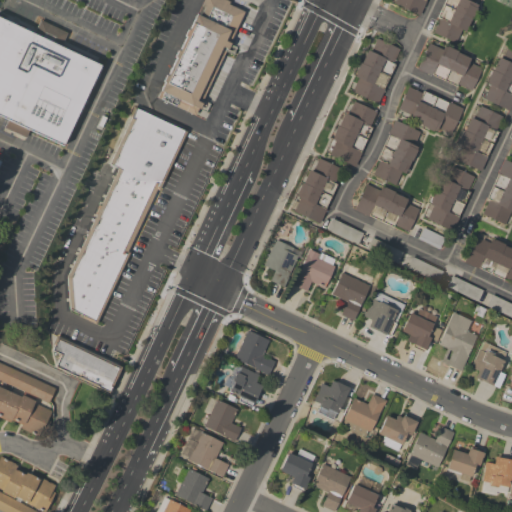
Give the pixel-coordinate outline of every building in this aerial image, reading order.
[(228,42),(230,43),(227,49),(225,48),(200,102),(202,103),(199,109),(197,108),(194,114),(156,96),(163,81),(162,81),(165,74),(167,75),(176,57),(174,56),(177,50),(179,51),(185,36),(184,35),(187,29),(188,29),(196,13),(199,15),(204,6),(201,5),(203,0),(227,0),(229,1),(227,3),(234,7),(234,6),(243,11),(228,42)] [(424,0),(418,14),(392,3),(393,0),(424,0)] [(444,0),(474,0),(473,3),(477,4),(475,7),(476,7),(471,18),(470,17),(464,30),(461,29),(455,42),(432,32),(438,17),(437,16),(444,0)] [(0,17),(33,33),(40,19),(66,32),(59,46),(99,65),(61,145),(28,129),(24,137),(3,127),(7,119),(0,115),(0,17)] [(357,78),(354,76),(355,73),(354,72),(359,62),(360,62),(366,49),(369,51),(376,38),(398,48),(391,63),(394,64),(383,88),(376,103),(351,91),(357,78)] [(431,74),(430,75),(416,68),(428,42),(442,49),(443,46),(445,47),(446,45),(457,51),(456,52),(469,58),(468,61),(481,68),(470,90),(456,83),(455,85),(431,74)] [(488,85),(485,84),(487,81),(486,80),(491,70),(498,57),(501,59),(507,45),(511,47),(511,102),(508,110),(482,98),(488,85)] [(421,93),(422,91),(446,102),(447,101),(461,108),(450,134),(436,128),(435,131),(432,130),(432,131),(421,126),(421,124),(408,118),(410,115),(397,108),(407,86),(421,93)] [(359,151),(360,152),(353,166),(327,154),(334,140),(331,139),(332,136),(331,135),(336,125),(337,126),(343,112),(346,114),(352,100),(375,111),(369,126),(371,127),(359,151)] [(157,189),(155,188),(126,251),(128,252),(94,323),(81,317),(82,315),(69,308),(66,277),(92,221),(89,220),(90,217),(93,219),(117,168),(112,165),(112,166),(108,165),(131,117),(128,115),(133,105),(185,130),(157,189)] [(485,156),(486,156),(479,171),(454,158),(460,145),(457,143),(458,140),(457,140),(462,130),(463,130),(470,117),(473,118),(479,105),(501,116),(494,130),(497,131),(485,156)] [(388,134),(386,133),(393,120),(419,132),(412,145),(416,147),(415,149),(416,149),(411,161),(410,160),(404,173),(400,171),(394,185),(371,174),(377,160),(376,159),(388,134)] [(324,208),(325,209),(318,223),(292,211),(298,197),(295,196),(297,193),(296,192),(300,182),(302,183),(308,169),(311,171),(317,158),(340,168),(333,183),(335,184),(324,208)] [(497,173),(496,173),(503,159),(511,163),(511,212),(509,211),(503,224),(481,213),(488,199),(486,198),(497,173)] [(457,216),(458,216),(451,231),(425,219),(432,205),(428,204),(429,201),(428,201),(434,190),(440,177),(444,179),(450,165),(472,176),(466,190),(468,192),(457,216)] [(367,214),(367,216),(353,209),(365,183),(378,190),(380,186),(382,187),(383,186),(394,191),(393,192),(406,199),(404,202),(418,208),(407,231),(393,224),(392,226),(367,214)] [(362,233),(356,244),(325,229),(331,218),(362,233)] [(443,237),(438,248),(417,238),(422,227),(443,237)] [(478,267),(477,269),(463,262),(475,236),(489,243),(490,239),(493,241),(494,239),(503,244),(503,245),(511,249),(511,280),(503,276),(502,279),(478,267)] [(402,251),(397,262),(365,248),(370,237),(402,251)] [(283,286),(269,280),(273,270),(262,265),(274,239),(301,252),(299,257),(297,256),(283,286)] [(323,287),(310,281),(305,290),(292,284),(308,249),(317,253),(315,257),(317,258),(319,252),(333,259),(331,264),(333,265),(323,287)] [(441,271),(436,283),(404,268),(410,256),(441,271)] [(368,285),(352,320),(340,314),(346,301),(330,294),(340,272),(368,285)] [(482,290),(476,302),(445,287),(450,275),(482,290)] [(375,290),(404,304),(389,335),(385,334),(385,335),(367,326),(370,320),(362,316),(364,311),(365,312),(371,299),(375,290)] [(511,304),(511,318),(485,305),(490,294),(511,304)] [(435,340),(430,338),(425,346),(427,347),(425,350),(423,348),(421,351),(412,345),(415,338),(400,330),(409,312),(415,315),(418,308),(436,317),(432,325),(440,329),(435,340)] [(460,370),(439,361),(445,348),(438,344),(452,312),(470,321),(465,331),(475,335),(460,370)] [(246,330),(267,340),(261,355),(273,361),(267,375),(262,373),(262,372),(233,358),(246,330)] [(121,366),(108,392),(96,386),(77,377),(54,366),(60,354),(51,350),(54,344),(52,343),(56,335),(121,366)] [(481,341),(504,353),(500,360),(503,361),(498,372),(501,374),(495,386),(492,384),(491,386),(474,377),(477,370),(469,367),(478,349),(481,341)] [(0,362),(54,388),(48,402),(43,400),(41,406),(50,411),(46,420),(49,421),(45,429),(41,427),(37,436),(19,428),(21,424),(12,419),(11,421),(9,420),(9,422),(0,417),(0,362)] [(240,367),(253,373),(253,372),(258,374),(254,382),(261,386),(253,403),(252,402),(250,407),(237,401),(239,396),(228,391),(229,388),(222,384),(225,376),(227,377),(233,365),(240,368),(240,367)] [(336,413),(334,412),(331,419),(315,411),(319,403),(312,400),(320,383),(328,386),(331,380),(334,382),(334,381),(348,388),(336,413)] [(366,403),(371,393),(385,400),(383,405),(382,405),(369,431),(367,430),(364,436),(340,424),(343,419),(342,418),(352,397),(366,403)] [(207,415),(200,412),(208,396),(236,409),(229,422),(239,427),(233,441),(228,439),(229,438),(202,426),(203,425),(198,422),(201,416),(206,418),(207,415)] [(385,415),(394,419),(395,415),(401,417),(402,414),(416,421),(410,435),(405,433),(400,444),(399,444),(396,450),(379,442),(382,436),(376,433),(385,415)] [(431,464),(427,470),(416,464),(414,469),(403,464),(418,431),(434,439),(440,426),(452,431),(436,466),(431,464)] [(177,455),(190,427),(221,442),(214,457),(227,464),(221,476),(186,459),(177,455)] [(451,449),(465,453),(467,447),(469,448),(470,446),(481,449),(480,451),(483,452),(481,457),(478,464),(474,463),(470,476),(468,476),(466,481),(457,478),(459,472),(445,468),(451,449)] [(294,456),(298,449),(313,455),(309,462),(310,463),(305,475),(308,477),(304,485),(305,485),(303,489),(302,488),(300,491),(289,486),(291,483),(289,482),(292,476),(278,470),(286,452),(294,456)] [(0,456),(53,485),(50,490),(54,492),(43,511),(25,501),(14,495),(13,497),(1,490),(1,489),(0,488),(0,456)] [(505,493),(494,491),(493,495),(478,492),(483,466),(484,461),(492,463),(494,456),(511,459),(511,475),(510,475),(507,486),(506,486),(505,493)] [(349,476),(332,511),(320,505),(326,492),(311,485),(321,463),(349,476)] [(179,483),(173,480),(179,467),(186,470),(186,468),(190,469),(191,467),(195,468),(193,471),(209,479),(202,493),(211,498),(205,510),(174,494),(179,483)] [(354,484),(357,477),(378,487),(375,494),(376,495),(370,506),(374,508),(372,511),(355,511),(357,508),(343,501),(352,483),(354,484)] [(0,492),(36,511),(35,511),(3,511),(0,510),(0,492)] [(154,511),(163,497),(167,499),(168,498),(189,509),(187,511),(154,511)] [(409,511),(385,511),(390,503),(401,508),(402,506),(408,509),(407,511),(409,511)]
